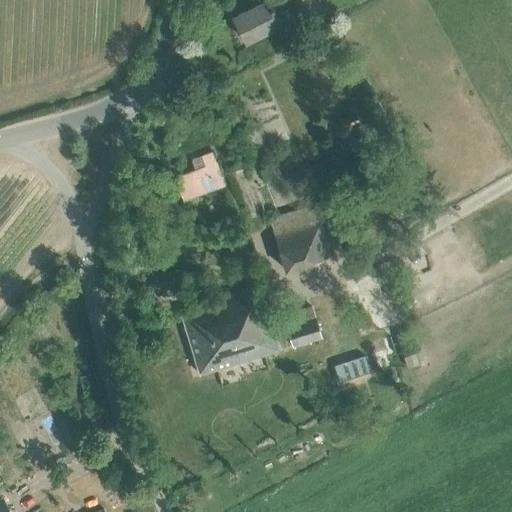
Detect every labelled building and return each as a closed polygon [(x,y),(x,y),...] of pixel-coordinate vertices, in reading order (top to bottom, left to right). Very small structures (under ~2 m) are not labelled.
[(274,9),(288,2),(287,0),(265,0),(233,17),(245,40),(281,22),(274,9)] [(325,50),(344,40),(337,27),(318,38),(325,50)] [(204,168),(175,178),(182,198),(222,184),(210,152),(200,155),(204,168)] [(330,254),(314,204),(266,219),(269,226),(276,251),(284,271),(314,262),(331,256),(330,254)] [(389,242),(379,207),(341,218),(351,253),(389,242)] [(254,287),(180,309),(199,374),(278,350),(270,318),(266,306),(260,306),(254,287)] [(282,314),(270,318),(278,350),(291,346),(291,347),(320,337),(311,305),(282,314)] [(333,365),(338,382),(368,372),(363,356),(333,365)] [(0,511),(9,511),(1,498),(0,498),(0,511)]
